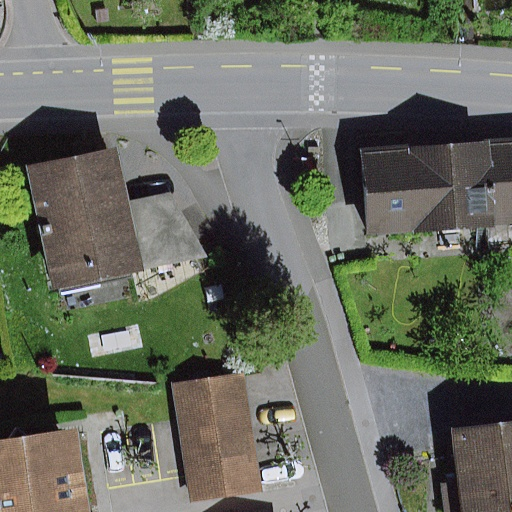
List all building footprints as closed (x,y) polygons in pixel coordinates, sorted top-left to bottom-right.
[(511,146),(362,160),(370,248),(511,234),(511,146)] [(112,151),(22,169),(47,293),(136,276),(112,151)] [(169,196),(129,203),(141,268),(203,257),(169,196)] [(240,374),(170,385),(188,504),(258,494),(240,374)] [(511,511),(511,426),(448,434),(457,511),(511,511)] [(82,511),(70,429),(0,439),(0,511),(82,511)]
